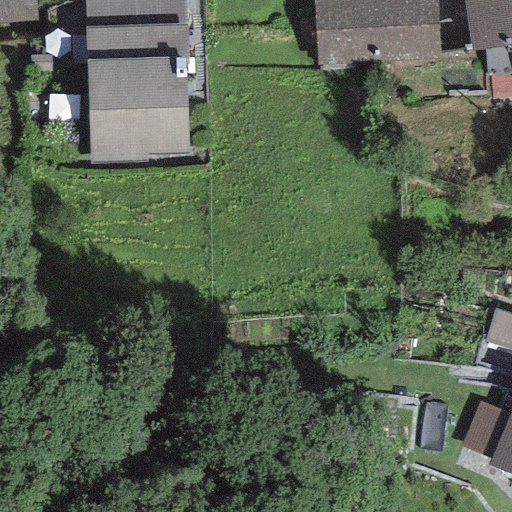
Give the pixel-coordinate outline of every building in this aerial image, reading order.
[(0,0),(0,26),(37,23),(34,0),(0,0)] [(187,152),(184,0),(82,0),(86,171),(145,170),(145,153),(187,152)] [(438,56),(435,0),(312,0),(315,61),(438,56)] [(511,0),(461,0),(470,51),(511,46),(511,0)] [(511,317),(492,311),(483,342),(511,350),(511,317)] [(491,458),(508,414),(479,403),(462,446),(491,458)] [(491,458),(486,466),(511,477),(511,405),(508,414),(491,458)] [(446,409),(425,406),(419,449),(439,452),(446,409)]
